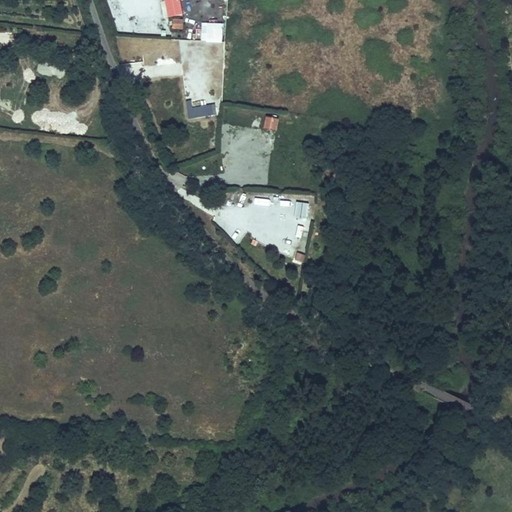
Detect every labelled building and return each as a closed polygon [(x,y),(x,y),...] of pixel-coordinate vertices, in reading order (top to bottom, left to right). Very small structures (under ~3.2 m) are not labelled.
[(163,0),(165,16),(181,15),(180,0),(163,0)] [(171,33),(184,32),(183,18),(170,19),(171,33)] [(201,22),(200,41),(223,42),(223,22),(201,22)] [(143,61),(122,64),(124,77),(144,74),(143,61)] [(0,104),(4,112),(12,107),(7,98),(0,102),(0,104)] [(217,115),(215,101),(193,105),(196,118),(217,115)] [(296,225),(293,236),(301,237),(303,226),(296,225)] [(294,260),(303,262),(305,254),(296,252),(294,260)]
